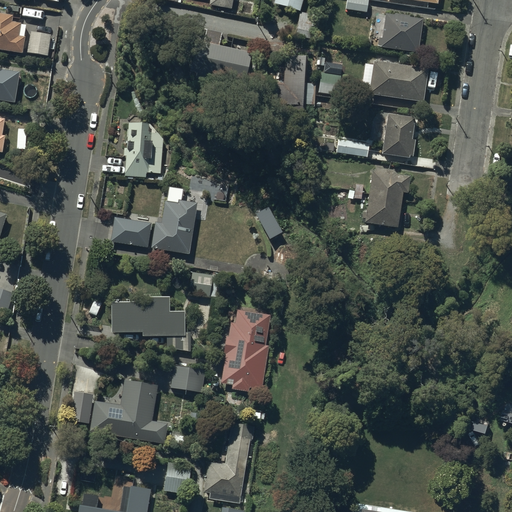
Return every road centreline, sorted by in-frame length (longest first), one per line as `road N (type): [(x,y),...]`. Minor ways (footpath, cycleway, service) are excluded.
road 1 (residential): [(73,196),(31,450),(13,511)]
road 2 (residential): [(99,0),(80,42),(88,104),(73,196)]
road 3 (residential): [(491,0),(465,185)]
